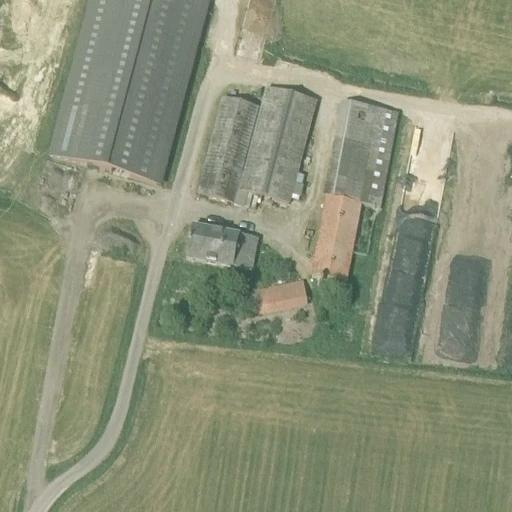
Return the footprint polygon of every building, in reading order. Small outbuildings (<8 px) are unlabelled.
[(199,0),(93,0),(52,160),(157,187),(206,2),(199,0)] [(239,176),(235,193),(287,207),(315,104),(266,91),(243,177),(239,176)] [(257,110),(222,101),(197,198),(231,207),(235,193),(239,176),(257,110)] [(397,116),(388,115),(374,112),(357,206),(378,211),(397,116)] [(357,206),(327,201),(311,280),(343,286),(357,206)] [(256,241),(191,229),(185,262),(250,274),(256,241)] [(306,308),(301,283),(254,293),(259,318),(306,308)]
